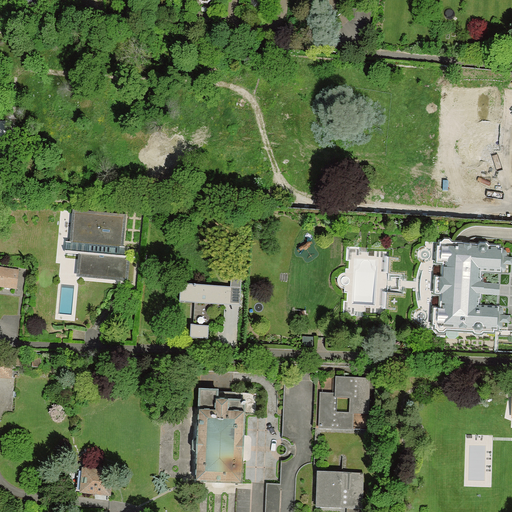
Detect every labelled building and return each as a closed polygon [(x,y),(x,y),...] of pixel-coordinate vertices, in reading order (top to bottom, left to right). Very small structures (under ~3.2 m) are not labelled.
[(471,163),(497,164),(498,140),(504,140),(504,123),(465,122),(465,138),(472,139),(471,163)] [(124,215),(74,211),(71,244),(121,248),(124,215)] [(504,251),(504,248),(501,248),(501,246),(490,245),(488,243),(480,243),(478,245),(453,244),(450,241),(444,240),(441,243),(439,243),(439,247),(436,247),(435,267),(441,267),(441,278),(435,278),(434,298),(439,298),(439,309),(433,309),(432,329),(434,329),(433,333),(436,333),(438,336),(444,336),(447,334),(447,338),(450,340),(455,341),(458,338),(458,334),(473,335),(475,337),(482,337),(484,335),(495,336),(496,333),(499,334),(499,331),(501,331),(502,330),(503,327),(503,324),(509,325),(510,325),(510,317),(509,317),(503,317),(504,312),(503,311),(502,310),(501,309),(501,307),(482,306),(483,295),(499,296),(500,285),(484,285),(484,278),(483,278),(483,274),(502,275),(503,273),(504,273),(505,272),(506,271),(506,270),(507,266),(511,266),(511,258),(507,259),(507,254),(507,253),(506,252),(506,251),(504,251)] [(130,259),(79,254),(77,278),(128,282),(130,259)] [(19,270),(0,267),(0,288),(17,290),(19,270)] [(233,286),(242,286),(243,278),(233,278),(233,286)] [(242,288),(181,286),(181,304),(241,306),(242,288)] [(208,326),(192,326),(191,339),(208,340),(208,326)] [(13,366),(0,364),(0,377),(12,379),(13,366)] [(337,378),(336,395),(339,395),(339,400),(351,401),(350,414),(354,414),(370,415),(371,380),(337,378)] [(198,480),(243,483),(246,414),(257,414),(258,394),(203,391),(198,480)] [(336,395),(321,394),(319,430),(353,431),(354,414),(350,414),(338,414),(339,400),(339,395),(336,395)] [(85,470),(83,494),(112,496),(114,473),(85,470)] [(366,475),(318,472),(317,508),(364,510),(366,475)] [(238,511),(252,511),(252,506),(251,506),(252,489),(240,488),(238,511)]
